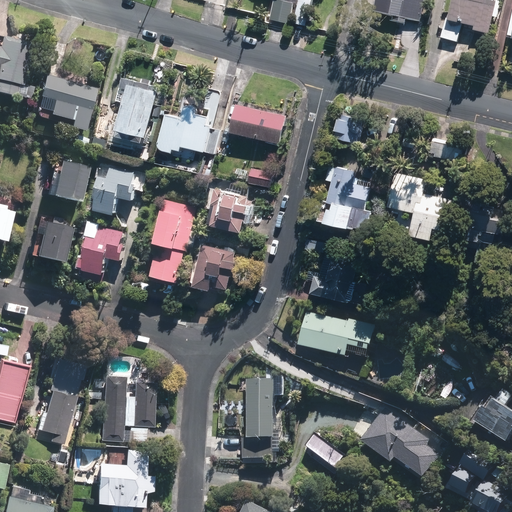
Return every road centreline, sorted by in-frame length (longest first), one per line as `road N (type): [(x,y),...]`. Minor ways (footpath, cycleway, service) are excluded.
road 1 (residential): [(329,71),(276,284),(251,324),(201,348)]
road 2 (residential): [(329,71),(105,6)]
road 3 (unknown): [(241,331),(432,430)]
road 4 (residential): [(201,348),(0,294)]
road 5 (residential): [(511,115),(329,71)]
road 6 (residential): [(190,511),(201,348)]
